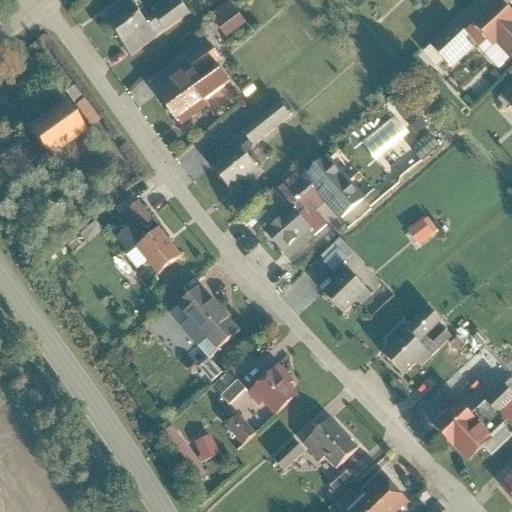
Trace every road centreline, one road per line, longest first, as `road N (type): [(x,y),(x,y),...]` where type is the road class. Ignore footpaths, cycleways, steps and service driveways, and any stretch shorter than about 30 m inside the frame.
road 1 (residential): [(469,511),(282,315),(42,4)]
road 2 (secondary): [(0,269),(163,511)]
